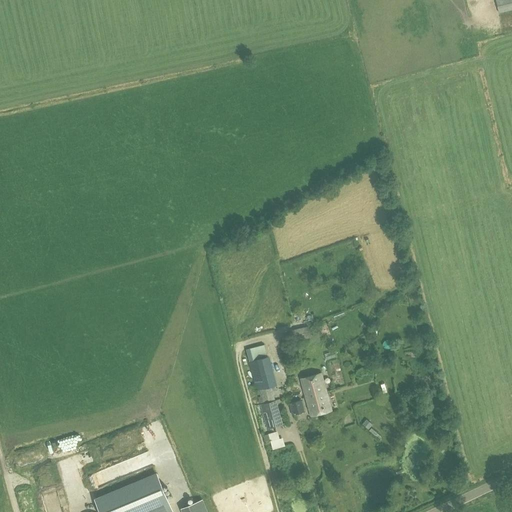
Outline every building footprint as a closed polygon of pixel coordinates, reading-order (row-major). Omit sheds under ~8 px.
[(511,0),(495,0),(499,14),(511,10),(511,0)] [(299,330),(301,339),(310,338),(309,328),(299,330)] [(285,332),(283,340),(296,336),(294,330),(285,332)] [(380,340),(383,347),(391,344),(389,337),(380,340)] [(250,348),(253,360),(267,357),(264,345),(250,348)] [(249,361),(257,391),(272,387),(278,385),(270,356),(267,357),(253,360),(249,361)] [(332,382),(343,379),(336,356),(325,360),(332,382)] [(356,383),(370,376),(367,370),(354,377),(356,383)] [(306,398),(326,392),(321,373),(301,379),(306,398)] [(272,387),(257,391),(258,395),(260,394),(261,397),(258,397),(260,405),(273,402),(275,401),(272,387)] [(332,411),(326,392),(306,398),(311,417),(332,411)] [(301,400),(291,403),(295,415),(305,412),(301,400)] [(273,402),(260,405),(267,430),(280,426),(273,402)] [(363,425),(369,429),(372,425),(366,420),(363,425)] [(378,434),(371,428),(369,430),(376,437),(378,434)] [(96,500),(101,511),(172,511),(157,475),(96,500)] [(34,511),(25,481),(18,483),(26,511),(34,511)] [(91,486),(94,494),(103,491),(99,483),(91,486)] [(185,511),(207,511),(202,500),(184,508),(185,511)]
